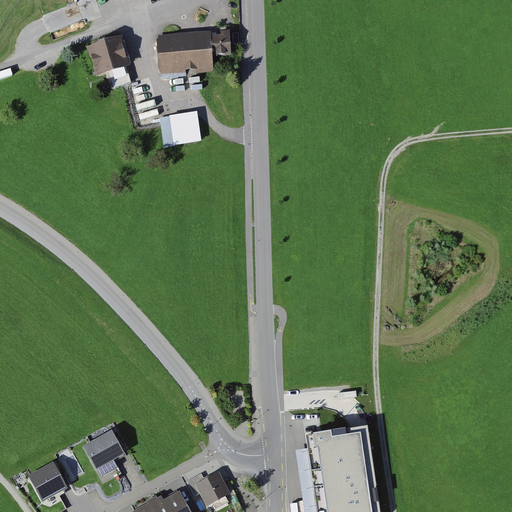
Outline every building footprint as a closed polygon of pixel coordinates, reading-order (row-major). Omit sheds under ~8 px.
[(233,34),(214,35),(215,58),(234,58),(233,34)] [(215,74),(215,58),(214,35),(161,36),(162,76),(215,74)] [(123,39),(90,49),(98,79),(110,75),(114,90),(132,85),(128,69),(131,68),(123,39)] [(199,114),(162,120),(166,147),(204,142),(199,114)] [(380,511),(368,428),(306,437),(316,511),(380,511)] [(129,453),(115,429),(85,445),(99,469),(129,453)] [(53,465),(28,478),(43,505),(68,491),(53,465)] [(201,471),(186,479),(194,494),(201,490),(208,503),(228,492),(217,472),(205,478),(201,471)] [(189,511),(178,492),(170,496),(162,500),(159,496),(145,504),(132,511),(131,511),(189,511)]
